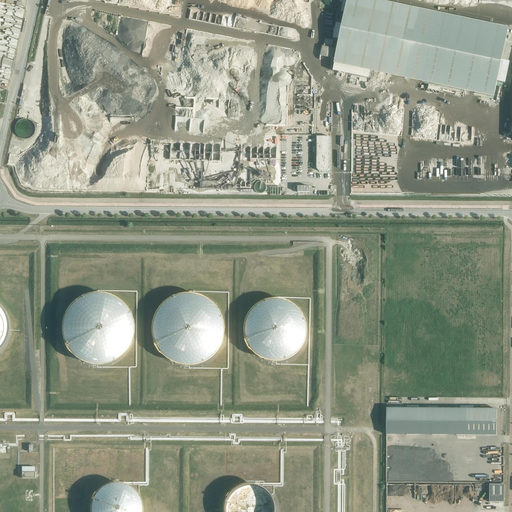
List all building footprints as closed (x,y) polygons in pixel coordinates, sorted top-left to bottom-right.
[(372,0),(347,0),(334,63),(494,97),(508,29),(372,0)] [(333,58),(335,48),(332,48),(334,39),(325,38),(321,56),(333,58)] [(22,135),(34,136),(35,120),(21,119),(20,130),(22,130),(22,135)] [(196,131),(197,121),(176,120),(175,130),(196,131)] [(330,137),(317,137),(317,169),(319,171),(322,172),(324,172),(327,172),(330,169),(330,137)] [(204,161),(221,161),(221,147),(213,146),(214,144),(205,144),(204,154),(200,154),(201,145),(192,145),(180,144),(180,148),(172,148),(171,159),(204,160),(204,161)] [(266,191),(265,182),(257,182),(257,192),(266,191)] [(96,365),(98,365),(99,365),(100,365),(102,364),(105,364),(107,363),(109,363),(111,362),(113,361),(115,360),(117,359),(119,357),(120,356),(122,355),(123,353),(125,352),(126,350),(126,349),(127,348),(128,347),(128,346),(129,345),(129,344),(130,343),(130,342),(131,341),(131,340),(131,338),(132,336),(132,335),(132,333),(132,332),(132,331),(132,330),(132,329),(132,327),(132,326),(132,324),(132,322),(131,320),(131,319),(130,318),(130,316),(129,315),(129,314),(127,312),(127,311),(126,310),(126,309),(125,308),(124,308),(123,306),(122,305),(120,303),(119,302),(117,301),(115,299),(113,298),(111,297),(109,297),(107,296),(104,295),(102,295),(100,295),(98,295),(95,295),(93,295),(91,295),(89,296),(87,296),(85,297),(82,298),(80,299),(79,300),(77,301),(75,303),(73,304),(72,306),(71,307),(70,308),(69,309),(68,311),(67,313),(66,314),(65,315),(65,316),(65,317),(64,318),(64,319),(64,320),(63,321),(63,322),(63,324),(63,325),(63,326),(62,328),(62,329),(62,330),(62,331),(62,332),(63,334),(63,335),(63,337),(64,339),(64,340),(64,341),(65,342),(65,343),(66,344),(67,346),(67,347),(68,348),(68,349),(69,351),(70,352),(71,352),(72,354),(74,356),(75,357),(76,358),(78,359),(80,360),(82,361),(84,362),(86,363),(88,364),(90,364),(92,364),(93,365),(96,365)] [(186,295),(185,295),(183,296),(182,296),(180,296),(178,297),(177,298),(175,298),(173,300),(171,301),(169,302),(167,303),(166,305),(164,306),(164,307),(163,308),(162,309),(161,310),(160,312),(159,313),(159,314),(158,314),(158,316),(157,317),(157,318),(156,320),(156,322),(155,324),(155,326),(155,327),(155,329),(155,331),(155,333),(155,335),(155,337),(156,338),(156,340),(156,341),(157,342),(158,344),(158,345),(159,346),(159,347),(160,348),(160,349),(161,350),(162,351),(162,352),(164,353),(165,355),(167,357),(169,358),(170,359),(172,361),(174,362),(176,362),(178,363),(181,364),(183,364),(185,365),(187,365),(189,365),(192,365),(194,365),(196,365),(198,364),(200,364),(203,363),(205,362),(206,361),(207,360),(209,360),(210,359),(210,358),(212,357),(214,356),(215,355),(215,354),(217,352),(218,351),(219,350),(219,349),(220,348),(221,347),(221,345),(222,345),(222,344),(222,343),(223,341),(223,340),(224,338),(224,335),(225,333),(225,331),(225,329),(225,326),(224,325),(224,324),(224,322),(224,321),(223,321),(223,319),(222,318),(222,316),(221,314),(220,312),(219,310),(217,309),(216,307),(215,306),(214,305),(212,303),(210,302),(209,301),(207,300),(206,299),(205,298),(204,298),(202,297),(200,297),(198,296),(197,296),(195,296),(195,295),(192,295),(190,295),(188,295),(186,295)] [(304,343),(304,342),(305,341),(305,340),(305,339),(306,338),(306,337),(306,335),(306,334),(306,332),(306,331),(306,330),(306,329),(306,327),(306,326),(306,324),(306,323),(305,322),(305,321),(304,320),(304,318),(303,317),(303,316),(302,315),(301,314),(300,312),(299,311),(298,310),(297,309),(296,308),(295,307),(293,306),(292,305),(290,304),(289,303),(287,303),(286,302),(284,302),(283,301),(281,301),(279,301),(278,301),(277,301),(275,301),(273,301),(272,301),(270,301),(269,301),(268,302),(266,302),(264,303),(263,304),(261,305),(259,306),(258,306),(257,307),(256,309),(255,310),(253,311),(252,312),(252,313),(250,315),(250,316),(249,317),(249,318),(248,319),(248,321),(247,322),(247,323),(247,325),(246,325),(246,327),(246,328),(246,329),(246,331),(246,332),(246,334),(246,335),(246,336),(247,338),(247,339),(247,340),(248,342),(248,343),(249,344),(249,345),(250,346),(251,347),(251,348),(252,350),(253,351),(254,352),(255,353),(256,354),(257,355),(258,355),(259,356),(261,357),(262,358),(264,359),(266,359),(267,360),(268,360),(270,360),(271,361),(272,361),(274,361),(275,361),(277,361),(278,361),(279,361),(281,361),(283,360),(284,360),(285,360),(287,359),(288,359),(289,358),(291,358),(292,357),(293,356),(294,355),(295,355),(296,354),(297,353),(299,351),(300,350),(300,349),(301,348),(302,347),(303,346),(303,344),(304,343)] [(0,350),(1,349),(2,347),(3,346),(4,344),(5,344),(5,342),(6,341),(7,339),(7,337),(8,336),(8,335),(8,333),(9,332),(9,330),(9,329),(9,328),(9,326),(8,326),(8,324),(8,323),(8,322),(8,321),(7,320),(7,319),(6,317),(6,316),(5,315),(5,314),(4,313),(3,311),(1,309),(0,308),(0,307),(0,350)] [(387,408),(386,435),(446,435),(466,435),(476,435),(483,435),(496,436),(497,409),(466,409),(387,408)] [(22,466),(22,477),(35,477),(35,466),(22,466)] [(141,511),(142,511),(142,510),(142,509),(142,508),(142,506),(141,505),(141,504),(141,503),(141,501),(140,500),(140,499),(139,498),(139,497),(138,496),(138,495),(137,494),(136,493),(135,492),(134,491),(133,490),(133,489),(131,488),(130,487),(128,486),(127,486),(125,485),(123,484),(122,484),(120,484),(119,483),(117,483),(115,483),(113,483),(112,483),(110,484),(108,484),(107,485),(105,485),(104,486),(103,486),(102,487),(101,488),(100,488),(100,489),(98,490),(97,491),(96,492),(95,494),(94,495),(93,496),(92,498),(92,499),(91,500),(90,502),(90,504),(90,505),(90,506),(90,507),(89,509),(89,511),(90,511),(89,511),(141,511)] [(257,485),(256,485),(254,484),(252,484),(250,484),(249,484),(247,484),(246,485),(244,485),(242,486),(241,486),(239,487),(237,488),(236,489),(234,490),(233,491),(232,492),(231,493),(230,494),(229,496),(228,497),(227,499),(227,500),(226,502),(226,503),(225,504),(225,505),(225,506),(225,507),(225,508),(225,509),(225,510),(225,511),(224,511),(277,511),(277,510),(277,509),(277,508),(277,507),(277,506),(277,505),(276,504),(276,503),(276,502),(275,501),(275,500),(275,499),(274,498),(273,497),(272,495),(271,494),(270,493),(269,492),(268,490),(267,490),(265,489),(264,487),(262,487),(261,486),(259,485),(257,485)] [(504,502),(504,484),(489,484),(489,502),(495,502),(495,503),(496,503),(496,502),(498,502),(498,503),(498,502),(504,502)]
